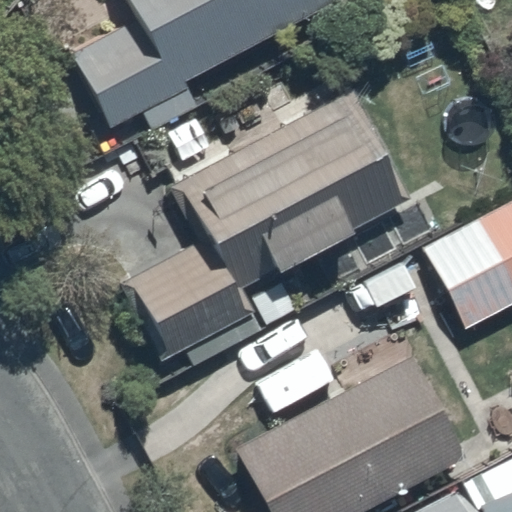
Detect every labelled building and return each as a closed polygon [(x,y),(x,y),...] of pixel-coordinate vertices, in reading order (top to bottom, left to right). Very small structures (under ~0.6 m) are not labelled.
[(113,0),(126,29),(65,62),(104,135),(138,117),(147,133),(191,110),(179,88),(333,5),(331,0),(113,0)] [(401,204),(344,96),(164,193),(193,249),(119,288),(160,365),(248,319),(234,294),(263,278),(268,286),(343,246),(338,237),(401,204)] [(511,205),(419,252),(459,332),(511,304),(511,205)] [(252,511),(366,511),(452,466),(400,366),(224,456),(252,511)] [(511,511),(511,459),(457,487),(459,493),(422,511),(511,511)]
